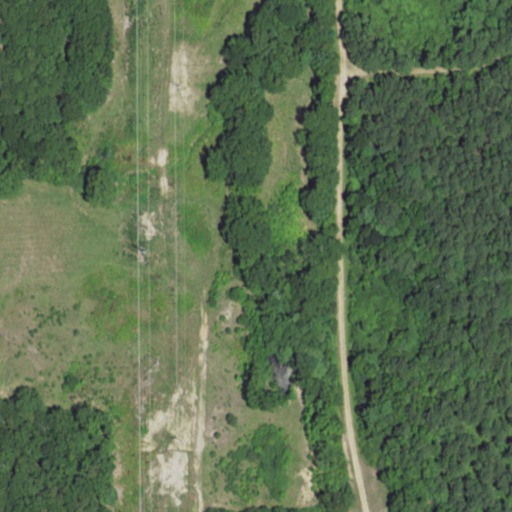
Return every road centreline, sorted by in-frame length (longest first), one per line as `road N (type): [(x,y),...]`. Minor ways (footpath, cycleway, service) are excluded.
road 1 (residential): [(355,0),(355,511)]
road 2 (residential): [(351,92),(511,29)]
